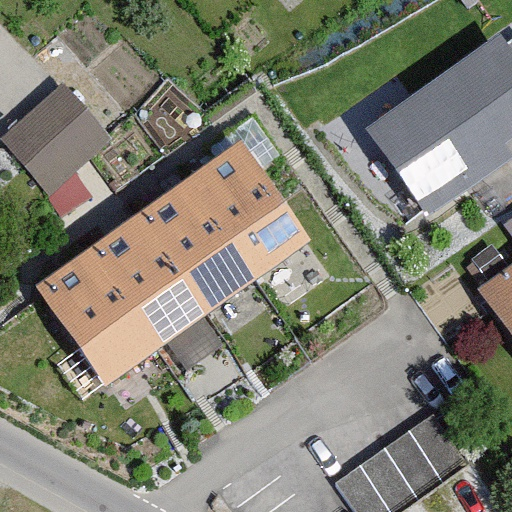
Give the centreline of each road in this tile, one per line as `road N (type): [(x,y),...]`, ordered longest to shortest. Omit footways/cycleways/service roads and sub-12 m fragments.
road 1 (residential): [(167,511),(421,343)]
road 2 (unclassified): [(127,511),(0,444)]
